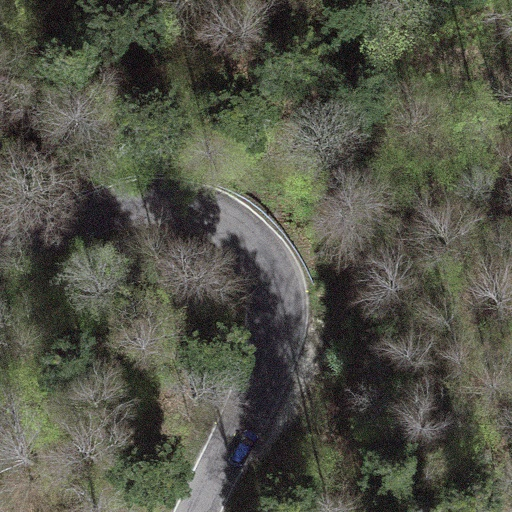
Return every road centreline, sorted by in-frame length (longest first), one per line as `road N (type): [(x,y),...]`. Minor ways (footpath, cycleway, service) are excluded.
road 1 (tertiary): [(0,257),(97,217),(153,205),(192,208),(231,224),(264,255),(276,291),(277,342),(197,511)]
road 2 (track): [(277,342),(339,311),(417,216),(459,115),(475,99),(511,85)]
